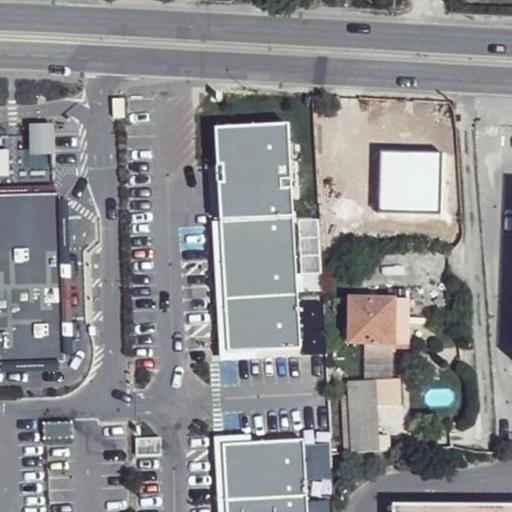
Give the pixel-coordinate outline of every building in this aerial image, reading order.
[(497,104),(476,103),(476,121),(497,123),(497,104)] [(288,133),(214,136),(227,357),(299,356),(288,133)] [(415,149),(341,148),(341,196),(364,197),(366,187),(415,188),(415,149)] [(56,199),(0,201),(0,369),(60,367),(56,199)] [(400,298),(355,300),(356,344),(402,344),(400,298)] [(415,300),(400,298),(402,344),(416,345),(415,300)] [(381,378),(354,382),(356,451),(384,450),(383,405),(381,378)] [(399,379),(381,378),(383,405),(400,404),(399,379)] [(304,511),(301,446),(223,450),(226,511),(304,511)] [(511,511),(511,505),(397,502),(396,511),(511,511)]
